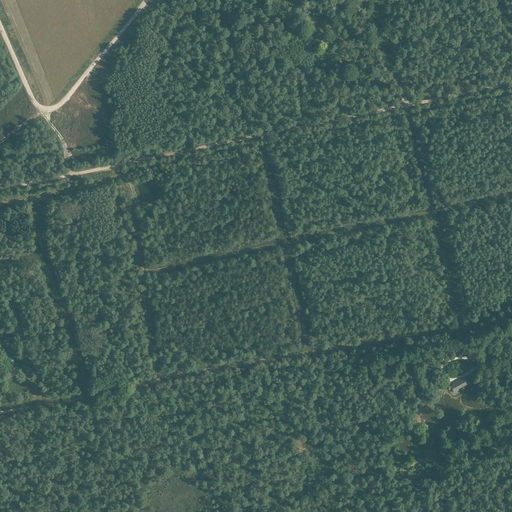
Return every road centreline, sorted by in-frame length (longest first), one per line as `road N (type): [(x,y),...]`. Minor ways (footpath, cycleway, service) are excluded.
road 1 (track): [(511,304),(445,330),(0,412)]
road 2 (track): [(0,188),(511,83)]
road 3 (track): [(511,193),(143,272)]
road 4 (track): [(159,379),(127,181),(115,176),(0,204)]
road 5 (track): [(462,326),(408,117)]
road 6 (track): [(84,399),(65,313),(42,257),(37,197)]
road 7 (track): [(308,353),(263,150)]
road 8 (track): [(147,0),(62,102),(46,108)]
